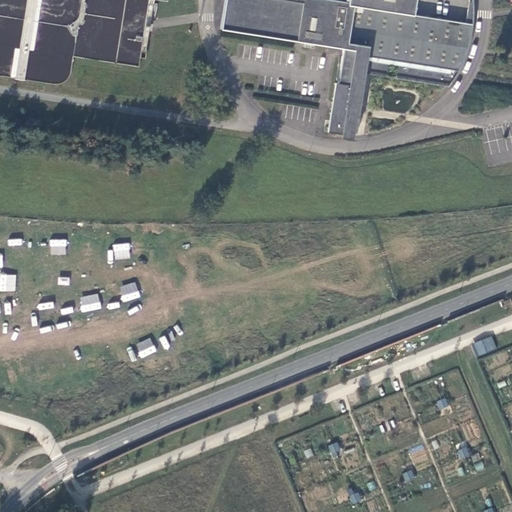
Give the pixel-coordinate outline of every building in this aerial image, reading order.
[(225,0),(222,29),(301,42),(301,46),(313,48),(315,47),(315,44),(342,48),(335,79),(333,80),(327,120),(353,124),(361,73),(387,77),(388,64),(398,65),(397,79),(448,86),(453,80),(457,70),(462,63),(466,54),(469,44),(471,36),(473,24),(473,12),(473,5),(472,0),(466,0),(463,22),(414,14),(416,0),(225,0)] [(351,139),(353,124),(327,120),(325,119),(325,124),(324,130),(344,134),(344,138),(351,139)] [(50,239),(50,254),(66,254),(66,239),(50,239)] [(129,243),(113,244),(114,259),(130,259),(129,243)] [(0,290),(15,291),(16,274),(0,273),(0,290)] [(135,282),(120,287),(124,302),(140,297),(135,282)] [(99,294),(80,296),(81,311),(100,310),(99,294)] [(491,336),(476,342),(481,355),(497,349),(491,336)] [(138,343),(141,354),(154,350),(151,339),(138,343)] [(476,342),(471,344),(476,357),(481,355),(476,342)] [(445,398),(437,401),(441,409),(448,406),(445,398)] [(390,420),(383,424),(386,431),(393,428),(390,420)] [(337,442),(329,445),(332,453),(340,450),(337,442)] [(414,463),(427,459),(422,445),(409,449),(414,463)] [(466,447),(458,451),(461,458),(469,455),(466,447)] [(474,463),(476,471),(484,469),(483,461),(474,463)] [(411,470),(403,473),(407,481),(414,478),(411,470)] [(358,493),(350,496),(353,504),(361,500),(358,493)]
